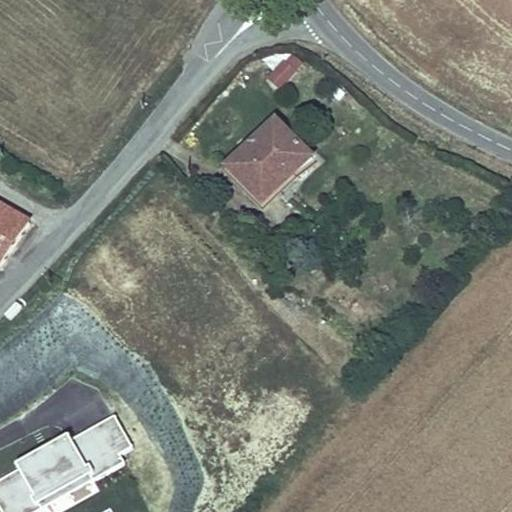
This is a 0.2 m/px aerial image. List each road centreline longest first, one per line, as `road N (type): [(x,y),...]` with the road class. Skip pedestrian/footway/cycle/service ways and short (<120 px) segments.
road 1 (unclassified): [(275,0),(220,47),(79,218),(0,299)]
road 2 (tertiary): [(309,0),(403,91),(511,152)]
